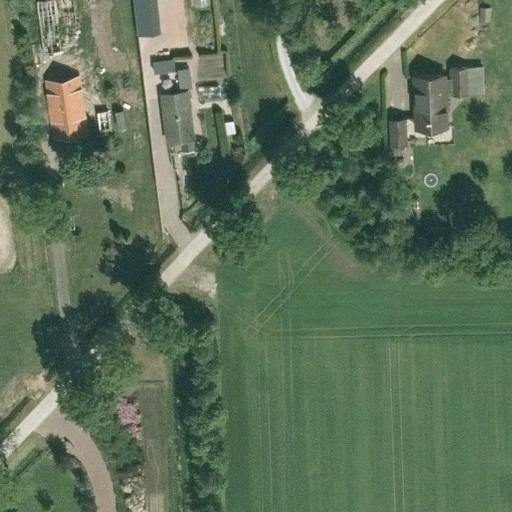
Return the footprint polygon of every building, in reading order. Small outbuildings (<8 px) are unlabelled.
[(61,48),(55,0),(37,0),(42,50),(61,48)] [(153,72),(174,68),(173,57),(152,60),(153,72)] [(181,88),(192,86),(189,66),(178,68),(181,88)] [(445,74),(413,76),(416,123),(447,122),(446,93),(462,92),(469,91),(468,67),(451,67),(451,78),(445,78),(445,74)] [(54,135),(87,131),(79,75),(47,80),(54,135)] [(168,140),(194,137),(188,89),(162,92),(168,140)] [(107,128),(131,125),(128,107),(98,111),(101,133),(107,132),(107,128)] [(403,154),(403,142),(406,142),(405,118),(389,118),(390,154),(403,154)]
